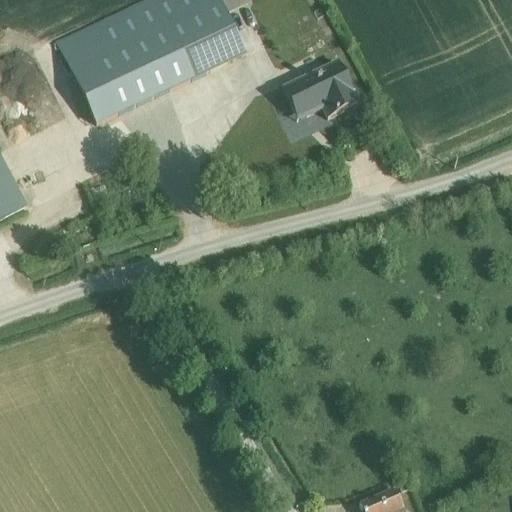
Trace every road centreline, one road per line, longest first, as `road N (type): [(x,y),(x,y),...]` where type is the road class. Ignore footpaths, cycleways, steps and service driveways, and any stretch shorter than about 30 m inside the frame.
road 1 (unclassified): [(511,159),(0,314)]
road 2 (unknown): [(143,268),(291,511)]
